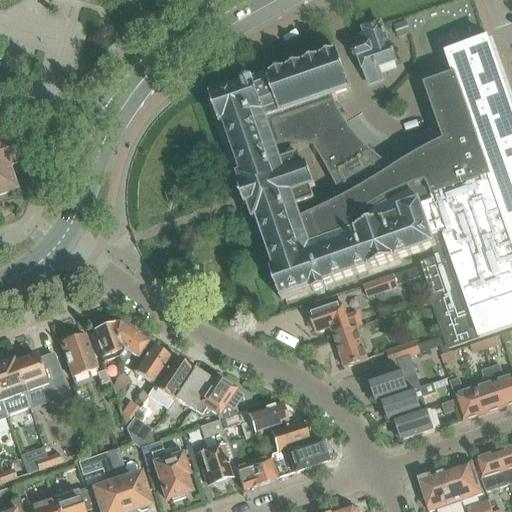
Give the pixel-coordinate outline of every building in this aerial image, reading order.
[(407,22),(395,26),(399,38),(411,34),(407,22)] [(354,52),(354,53),(354,54),(354,55),(354,56),(355,57),(356,58),(357,58),(358,59),(359,58),(366,78),(380,74),(378,69),(396,63),(390,47),(389,47),(381,26),(364,31),(366,37),(358,39),(362,48),(357,50),(355,51),(354,52)] [(336,104),(333,98),(351,91),(338,53),(212,97),(211,97),(221,127),(225,126),(243,175),(239,176),(243,190),(250,208),(254,222),(258,220),(275,270),(272,271),(282,301),(313,290),(314,293),(326,289),(325,286),(368,271),(415,255),(433,248),(437,260),(420,266),(420,267),(424,278),(432,299),(433,302),(445,336),(448,344),(449,348),(511,326),(511,110),(488,42),(448,55),(455,75),(424,86),(444,142),(431,149),(418,155),(406,163),(393,171),(387,166),(381,162),(376,157),(370,152),(365,147),(360,142),(355,136),(351,130),(346,124),(342,118),(339,111),(336,104)] [(0,195),(17,190),(8,167),(26,162),(15,134),(5,137),(0,120),(0,195)] [(420,267),(394,276),(398,287),(398,288),(408,284),(424,278),(420,267)] [(394,276),(364,286),(368,297),(398,287),(394,276)] [(315,332),(330,328),(333,337),(350,332),(342,306),(310,315),(315,332)] [(104,363),(119,357),(120,359),(123,357),(126,353),(116,326),(114,326),(114,325),(111,326),(110,324),(105,324),(102,326),(103,329),(93,332),(104,363)] [(118,325),(116,326),(126,353),(123,357),(120,359),(121,362),(125,365),(131,355),(137,359),(147,343),(145,342),(146,340),(143,336),(138,336),(137,337),(120,325),(120,324),(118,324),(118,325)] [(333,337),(342,370),(365,364),(356,331),(350,332),(333,337)] [(62,344),(60,344),(72,379),(97,370),(85,335),(76,339),(71,337),(65,339),(62,344)] [(484,341),(486,349),(499,345),(497,337),(484,341)] [(486,349),(484,341),(470,346),(473,353),(486,349)] [(420,353),(418,346),(417,342),(387,352),(390,363),(407,358),(420,353)] [(428,342),(418,346),(420,353),(430,350),(428,342)] [(133,373),(154,387),(174,359),(173,359),(172,360),(164,355),(165,353),(153,345),(152,347),(133,373)] [(453,351),(450,352),(442,355),(445,363),(455,359),(453,351)] [(25,360),(20,358),(14,360),(26,394),(47,387),(36,356),(25,360)] [(383,403),(409,393),(404,380),(413,377),(407,358),(390,363),(378,367),(382,378),(369,382),(373,392),(371,398),(376,403),(376,405),(383,403)] [(14,360),(12,361),(7,359),(0,362),(0,390),(4,402),(2,403),(4,408),(14,405),(12,399),(26,394),(14,360)] [(166,398),(161,406),(167,410),(175,400),(195,371),(194,370),(193,372),(184,366),(184,362),(179,360),(176,361),(174,359),(154,387),(153,389),(166,398)] [(489,363),(491,369),(504,409),(511,406),(511,377),(505,379),(500,366),(499,367),(497,361),(489,363)] [(476,389),(484,416),(504,409),(491,369),(482,372),(486,386),(476,389)] [(195,371),(175,400),(195,413),(202,402),(204,403),(209,395),(206,392),(213,382),(206,378),(206,374),(202,372),(199,373),(195,371)] [(105,372),(97,374),(101,386),(109,383),(105,372)] [(121,373),(117,379),(123,388),(130,379),(121,373)] [(216,378),(214,382),(213,382),(206,392),(209,395),(204,403),(202,402),(195,413),(200,416),(204,410),(218,418),(237,391),(235,390),(233,385),(228,382),(223,383),(216,378)] [(113,385),(112,386),(117,398),(123,388),(117,379),(113,385)] [(449,379),(434,384),(435,389),(451,384),(450,383),(449,379)] [(463,423),(484,416),(476,389),(464,393),(460,380),(450,383),(451,384),(456,400),(459,408),(463,422),(463,423)] [(421,412),(427,410),(423,399),(437,394),(435,389),(434,384),(414,391),(409,393),(383,403),(385,411),(384,417),(389,422),(389,424),(395,421),(421,412)] [(148,396),(142,392),(137,399),(143,403),(148,396)] [(446,404),(449,411),(459,408),(456,400),(446,404)] [(131,402),(123,415),(132,421),(134,419),(140,408),(131,402)] [(246,440),(266,433),(292,424),(289,415),(284,412),(284,410),(280,412),(278,405),(248,415),(247,413),(237,416),(220,422),(224,433),(241,427),(246,440)] [(427,410),(421,412),(395,421),(398,431),(398,436),(401,440),(402,443),(435,432),(434,432),(427,410)] [(132,421),(128,429),(135,446),(140,449),(151,433),(153,431),(134,419),(132,421)] [(271,436),(278,455),(309,444),(306,434),(309,434),(310,427),(305,423),(302,424),(302,421),(292,424),(266,433),(267,437),(271,436)] [(228,480),(238,476),(236,469),(224,433),(220,422),(200,428),(204,440),(215,436),(219,448),(197,455),(206,479),(207,478),(210,486),(213,485),(216,488),(227,484),(228,480)] [(151,433),(140,449),(141,450),(155,445),(151,433)] [(321,440),(309,444),(278,455),(271,457),(278,479),(328,463),(327,460),(329,452),(323,447),(321,440)] [(184,494),(189,493),(183,477),(187,475),(177,446),(164,451),(161,443),(155,445),(141,450),(146,467),(154,465),(166,500),(171,499),(172,503),(186,498),(184,494)] [(511,448),(499,453),(510,486),(511,484),(511,448)] [(232,453),(237,468),(248,464),(243,449),(232,453)] [(107,453),(126,511),(131,511),(137,510),(141,511),(146,510),(149,506),(151,505),(140,473),(127,478),(118,450),(107,453)] [(126,511),(107,453),(98,456),(102,468),(104,468),(107,476),(111,484),(93,490),(97,502),(100,511),(126,511)] [(510,486),(499,453),(476,461),(487,493),(510,486)] [(47,459),(50,468),(62,464),(59,455),(47,459)] [(271,457),(248,465),(236,469),(238,476),(243,490),(243,491),(278,479),(271,457)] [(50,468),(47,459),(35,462),(38,471),(50,468)] [(422,479),(420,483),(429,511),(431,511),(483,495),(472,462),(422,479)] [(2,474),(5,484),(17,480),(13,470),(2,474)] [(22,486),(16,488),(19,498),(26,495),(22,486)] [(54,500),(57,511),(88,511),(92,511),(85,490),(77,492),(75,487),(65,491),(67,496),(54,500)] [(93,490),(86,492),(90,505),(97,502),(93,490)] [(23,511),(20,500),(11,503),(13,508),(1,511),(23,511)] [(57,511),(54,500),(40,505),(39,500),(29,503),(31,508),(30,508),(31,511),(57,511)] [(493,511),(490,501),(468,509),(469,511),(493,511)]
